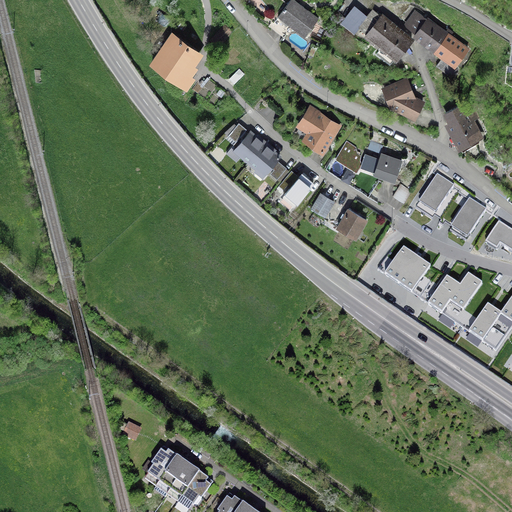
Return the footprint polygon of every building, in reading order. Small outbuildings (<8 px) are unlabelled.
[(304,37),(318,19),(292,0),(289,0),(271,25),(284,35),(290,27),(304,37)] [(363,20),(358,27),(367,35),(366,36),(395,59),(410,40),(381,17),(381,18),(371,10),(363,20)] [(413,35),(434,51),(449,31),(447,29),(444,33),(416,12),(405,26),(413,35)] [(211,40),(217,46),(232,31),(225,25),(211,40)] [(451,33),(449,31),(434,51),(442,57),(435,66),(452,79),(459,70),(455,66),(467,50),(448,36),(451,33)] [(184,74),(198,54),(173,36),(151,66),(185,90),(192,80),(184,74)] [(228,79),(233,84),(243,74),(238,69),(228,79)] [(413,98),(407,85),(405,80),(383,89),(390,108),(392,107),(413,118),(421,103),(413,98)] [(470,121),(476,119),(478,118),(472,111),(462,116),(458,106),(444,113),(449,122),(446,123),(462,151),(478,143),(476,139),(479,137),(470,121)] [(321,152),(338,126),(309,108),(298,126),(315,137),(310,144),(321,152)] [(235,142),(244,131),(236,125),(227,136),(235,142)] [(264,144),(249,132),(234,150),(248,163),(264,144)] [(354,170),(358,164),(360,156),(354,153),(353,147),(345,142),(339,151),(327,171),(339,180),(348,166),(354,170)] [(263,175),(279,157),(264,144),(248,163),(263,175)] [(361,166),(374,171),(379,158),(365,153),(361,166)] [(384,177),(394,180),(400,161),(380,154),(379,158),(374,171),(385,174),(384,177)] [(312,183),(301,174),(283,195),(295,204),(312,183)] [(417,207),(434,218),(454,186),(437,175),(417,207)] [(391,197),(403,204),(411,192),(400,184),(391,197)] [(323,216),(333,202),(320,194),(311,209),(323,216)] [(487,209),(469,198),(450,229),(467,240),(487,209)] [(365,220),(347,210),(337,228),(354,238),(365,220)] [(511,230),(499,223),(486,243),(497,250),(500,245),(511,252),(511,230)] [(429,265),(403,247),(385,273),(411,291),(429,265)] [(447,276),(426,303),(440,314),(450,301),(462,309),(481,285),(469,276),(461,286),(447,276)] [(487,303),(468,332),(495,350),(511,324),(511,298),(502,313),(487,303)] [(122,435),(131,440),(137,428),(128,424),(122,435)] [(164,498),(169,490),(192,506),(198,498),(200,500),(212,483),(210,481),(190,467),(185,464),(166,450),(162,448),(151,464),(153,466),(147,474),(158,482),(153,490),(164,498)] [(253,511),(251,511),(232,497),(228,494),(217,511),(253,511)]
